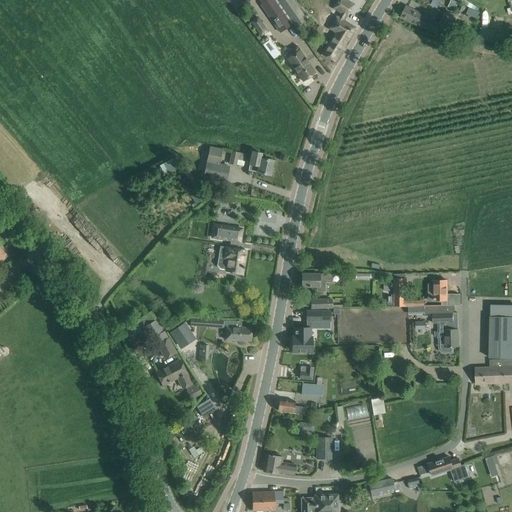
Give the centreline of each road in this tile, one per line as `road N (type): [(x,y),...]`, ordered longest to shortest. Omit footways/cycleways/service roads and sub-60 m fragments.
road 1 (tertiary): [(244,477),(317,136),(388,0)]
road 2 (residential): [(244,477),(357,480),(450,446),(462,429),(464,272)]
road 3 (unclassified): [(176,511),(98,329),(0,200)]
